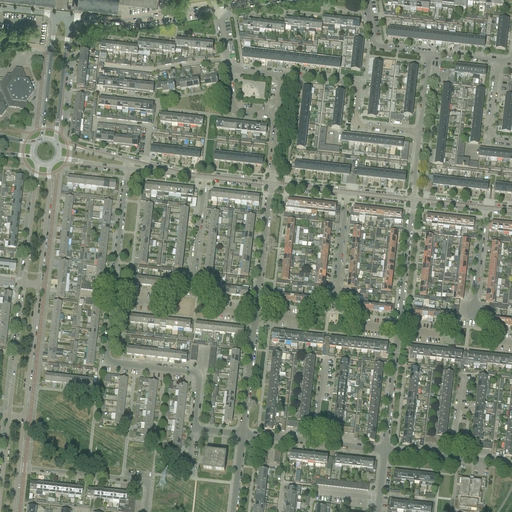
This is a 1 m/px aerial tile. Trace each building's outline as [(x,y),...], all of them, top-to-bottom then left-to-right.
[(77,0),(77,6),(117,10),(118,0),(77,0)] [(387,0),(387,4),(388,4),(391,4),(391,5),(392,5),(392,6),(395,7),(394,13),(390,12),(390,14),(390,17),(397,18),(397,17),(398,7),(398,0),(387,0)] [(247,29),(253,29),(254,22),(249,21),(248,21),(244,20),(243,25),(248,26),(247,29)] [(353,21),(352,32),(355,32),(355,29),(359,29),(359,30),(363,30),(362,24),(360,24),(360,21),(359,21),(353,21)] [(7,75),(0,83),(0,87),(9,107),(20,109),(20,110),(26,111),(29,107),(24,106),(27,102),(30,97),(33,92),(28,80),(26,80),(23,72),(22,69),(16,68),(11,75),(7,75)] [(219,73),(210,74),(212,85),(218,84),(217,80),(220,80),(219,73)] [(210,74),(201,76),(202,83),(205,82),(205,86),(212,85),(210,74)] [(97,82),(96,87),(105,88),(106,80),(102,79),(102,77),(100,75),(98,75),(97,82)] [(198,79),(192,80),(193,88),(200,87),(199,83),(202,83),(201,76),(198,76),(198,79)] [(174,83),(167,83),(169,92),(175,91),(174,87),(177,86),(176,79),(173,80),(174,83)] [(179,79),(176,79),(177,86),(180,86),(181,90),(187,89),(186,81),(180,82),(179,79)] [(85,82),(78,81),(77,87),(76,87),(80,88),(80,90),(86,91),(87,88),(85,88),(85,82)] [(169,92),(167,83),(161,84),(161,82),(157,82),(157,90),(162,89),(162,93),(169,92)] [(0,117),(2,117),(9,107),(0,87),(0,117)] [(77,95),(76,101),(84,102),(85,97),(88,98),(89,97),(89,96),(89,94),(80,93),(80,95),(77,95)] [(147,103),(146,114),(152,114),(152,112),(154,112),(155,107),(153,106),(153,104),(147,103)] [(80,132),(72,131),(71,137),(74,137),(74,139),(82,141),(82,138),(82,137),(79,137),(80,132)] [(96,141),(102,142),(103,134),(95,133),(94,139),(96,139),(96,141)] [(468,168),(469,161),(469,160),(463,159),(456,158),(455,167),(468,168)] [(109,182),(109,189),(115,190),(114,192),(118,192),(118,185),(115,184),(115,182),(109,182)] [(143,186),(142,193),(145,194),(151,195),(151,192),(152,184),(146,184),(146,186),(145,186),(143,186)] [(209,193),(208,201),(211,202),(211,198),(217,199),(218,192),(212,191),(211,193),(209,193)] [(287,208),(294,209),(295,200),(288,200),(288,203),(285,202),(285,207),(288,207),(287,208)] [(351,209),(350,216),(359,217),(360,208),(354,207),(354,209),(351,209)] [(395,220),(394,224),(401,224),(401,221),(404,221),(404,215),(401,214),(401,212),(395,211),(394,220),(395,220)] [(426,222),(432,222),(432,216),(426,215),(426,217),(423,217),(422,223),(426,224),(426,222)] [(491,229),(497,230),(498,223),(492,222),(492,224),(489,224),(488,231),(491,231),(491,229)] [(60,262),(59,268),(67,269),(70,269),(71,261),(68,261),(68,262),(60,262)] [(277,301),(283,301),(284,293),(275,292),(274,299),(277,299),(277,301)] [(385,304),(384,313),(390,313),(391,311),(393,311),(394,305),(385,304)] [(415,316),(421,317),(422,308),(422,307),(413,306),(412,313),(415,314),(415,316)] [(191,322),(185,322),(184,329),(192,330),(192,326),(191,325),(191,322)] [(322,350),(325,351),(327,337),(324,337),(317,336),(316,345),(323,346),(322,350)] [(329,346),(335,347),(336,339),(330,338),(330,337),(330,338),(327,337),(325,351),(328,351),(329,347),(329,346)] [(381,343),(380,352),(386,353),(386,355),(388,356),(389,350),(390,344),(387,344),(381,343)] [(455,352),(454,360),(461,361),(460,366),(463,366),(465,353),(462,352),(455,352)] [(465,353),(463,366),(467,366),(467,365),(473,365),(473,364),(474,354),(468,353),(465,353)] [(119,378),(118,384),(126,385),(127,379),(122,379),(122,377),(105,375),(104,382),(107,383),(110,383),(111,377),(119,378)] [(139,378),(138,386),(141,387),(142,387),(142,383),(149,384),(149,388),(156,388),(157,382),(151,382),(151,380),(139,378)] [(205,451),(204,465),(203,469),(224,472),(226,453),(205,451)] [(376,472),(377,462),(367,461),(366,469),(366,473),(368,474),(369,469),(373,470),(373,471),(376,472)] [(257,469),(257,472),(259,472),(258,476),(267,477),(267,475),(267,470),(260,469),(257,469)] [(400,482),(400,480),(401,470),(399,469),(398,471),(394,471),(393,483),(396,483),(396,481),(400,482)] [(400,482),(400,483),(407,483),(407,481),(408,472),(404,472),(404,470),(401,470),(400,480),(400,482)] [(428,473),(427,483),(427,486),(434,487),(435,476),(431,475),(431,473),(428,473)] [(471,511),(470,511),(476,511),(477,511),(477,509),(482,510),(482,511),(483,504),(480,504),(482,493),(480,493),(481,487),(485,488),(486,480),(481,479),(481,481),(473,480),(473,478),(470,478),(470,480),(462,479),(462,477),(458,476),(457,485),(461,485),(460,491),(458,490),(457,501),(455,501),(454,508),(454,507),(459,507),(459,510),(461,511),(463,511),(465,511),(471,511)] [(288,491),(287,495),(296,496),(296,494),(300,495),(301,486),(288,485),(288,488),(286,488),(286,491),(288,491)] [(391,511),(396,511),(398,500),(395,499),(395,501),(391,501),(390,507),(390,509),(392,509),(391,511)] [(398,500),(396,511),(403,511),(404,502),(400,502),(401,500),(398,500)] [(284,501),(284,504),(286,504),(286,508),(294,509),(296,510),(300,510),(301,503),(297,503),(284,501)] [(404,502),(403,511),(410,511),(411,501),(409,501),(409,503),(404,502)] [(416,511),(423,511),(425,503),(422,502),(422,504),(418,504),(416,511)] [(430,511),(431,505),(427,505),(428,503),(425,503),(423,511),(430,511)]
